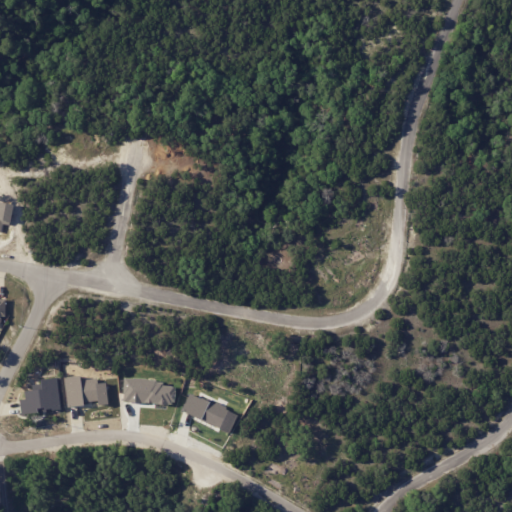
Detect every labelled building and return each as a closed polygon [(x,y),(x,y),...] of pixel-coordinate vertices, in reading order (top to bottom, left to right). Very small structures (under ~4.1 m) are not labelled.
[(0,298),(0,325),(2,325),(2,313),(9,313),(9,299),(0,298)] [(60,378),(64,409),(105,405),(101,373),(60,378)] [(23,391),(25,413),(55,410),(51,377),(33,379),(31,390),(23,391)] [(126,380),(159,380),(159,383),(166,383),(166,386),(177,386),(177,401),(173,401),(173,404),(162,404),(162,401),(126,401),(126,380)] [(191,392),(182,410),(227,432),(236,413),(191,392)]
